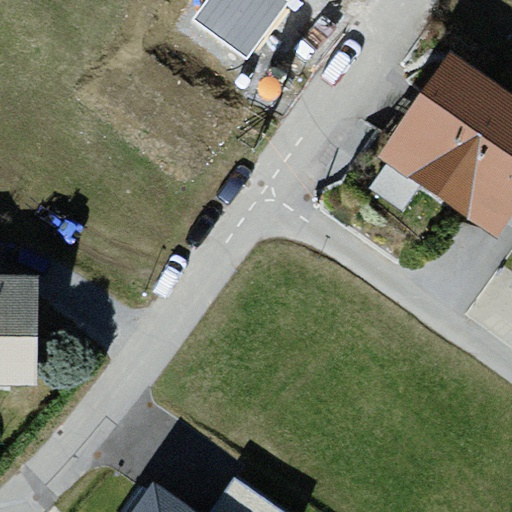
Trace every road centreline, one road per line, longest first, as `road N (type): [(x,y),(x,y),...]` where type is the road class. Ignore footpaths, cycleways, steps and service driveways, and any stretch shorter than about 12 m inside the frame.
road 1 (residential): [(0,507),(132,383),(263,192)]
road 2 (residential): [(263,192),(511,373)]
road 3 (residential): [(263,192),(397,0)]
